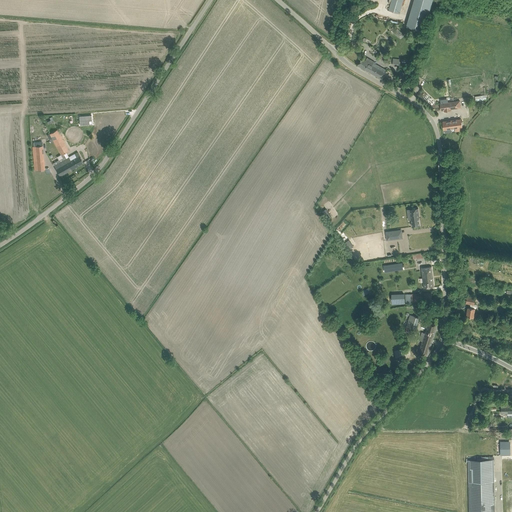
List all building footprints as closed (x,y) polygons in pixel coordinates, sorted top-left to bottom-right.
[(391,0),(389,10),(399,13),(402,0),(391,0)] [(414,0),(411,11),(407,26),(421,31),(424,31),(428,16),(432,0),(414,0)] [(397,29),(393,33),(401,39),(404,35),(397,29)] [(374,63),(375,62),(367,57),(365,60),(362,58),(358,65),(382,79),(387,72),(385,71),(385,69),(374,63)] [(440,104),(441,110),(444,110),(444,111),(451,110),(451,109),(461,108),(460,101),(440,104)] [(91,115),(79,116),(80,125),(89,124),(89,120),(92,120),(91,115)] [(71,117),(74,134),(81,133),(79,126),(77,116),(71,117)] [(443,122),(444,130),(455,128),(455,131),(463,130),(461,119),(443,122)] [(50,134),(61,155),(69,151),(57,130),(50,134)] [(32,146),(35,170),(45,170),(43,146),(32,146)] [(84,162),(78,152),(54,165),(60,176),(84,162)] [(419,218),(418,208),(410,209),(412,227),(420,226),(419,218)] [(397,230),(386,232),(387,240),(398,239),(397,230)] [(385,265),(386,271),(403,268),(403,262),(385,265)] [(434,287),(432,266),(421,268),(424,288),(434,287)] [(405,294),(406,303),(432,301),(432,293),(405,294)] [(466,304),(474,305),(475,297),(467,295),(466,304)] [(467,316),(472,317),(473,317),(474,317),(477,318),(478,314),(474,313),(475,309),(468,308),(467,316)] [(406,327),(416,330),(419,318),(410,315),(406,327)] [(418,353),(428,356),(437,325),(426,321),(424,326),(427,327),(425,333),(422,332),(419,340),(422,341),(418,353)] [(511,405),(510,405),(510,403),(501,403),(501,413),(511,413),(511,405)] [(510,442),(501,442),(501,454),(510,454),(510,442)] [(494,511),(494,459),(468,459),(469,511),(494,511)]
